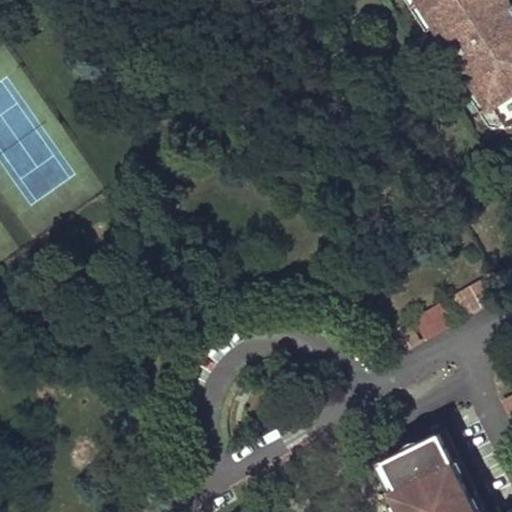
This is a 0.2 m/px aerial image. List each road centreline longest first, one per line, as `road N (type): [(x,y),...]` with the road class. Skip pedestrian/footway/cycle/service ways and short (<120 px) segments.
road 1 (residential): [(379,402),(338,352),(298,336),(246,347),(214,387),(208,419),(230,482)]
road 2 (residential): [(379,402),(230,482)]
